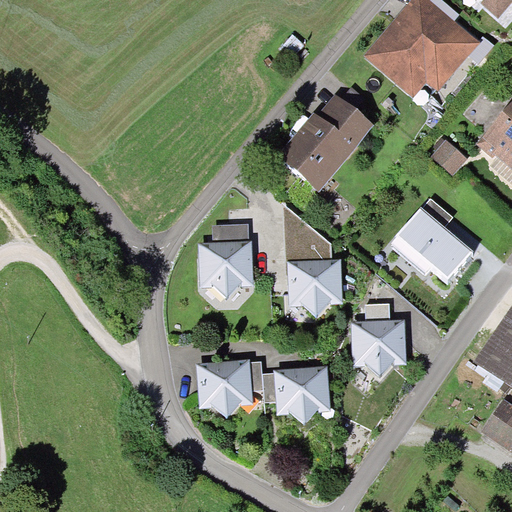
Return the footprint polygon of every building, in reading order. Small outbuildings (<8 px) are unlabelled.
[(475,0),(490,12),(499,0),(475,0)] [(414,2),(361,62),(405,102),(418,87),(430,98),(470,52),(414,2)] [(328,108),(270,172),(307,205),(364,141),(328,108)] [(511,108),(473,150),(511,185),(511,108)] [(414,220),(387,256),(439,295),(466,258),(414,220)] [(206,233),(207,254),(242,253),(242,233),(206,233)] [(207,254),(194,254),(194,295),(203,295),(211,310),(231,294),(243,294),(242,253),(207,254)] [(296,276),(318,275),(318,253),(296,253),(296,276)] [(296,276),(283,276),(284,317),(292,317),(301,332),(321,316),(332,316),(332,275),(318,275),(296,276)] [(361,333),(383,332),(382,313),(361,314),(361,333)] [(511,314),(510,313),(471,373),(511,399),(511,314)] [(361,333),(347,333),(348,374),(356,374),(365,389),(385,373),(396,373),(396,332),(383,332),(361,333)] [(242,374),(194,376),(195,417),(204,417),(212,431),(232,416),(244,415),(243,402),(242,374)] [(242,374),(243,402),(255,401),(253,374),(242,374)] [(318,378),(270,382),(272,409),(273,423),(281,422),(291,437),(310,420),(321,419),(318,378)] [(260,410),(272,409),(270,382),(258,383),(260,410)] [(511,413),(502,407),(481,441),(511,460),(511,413)]
